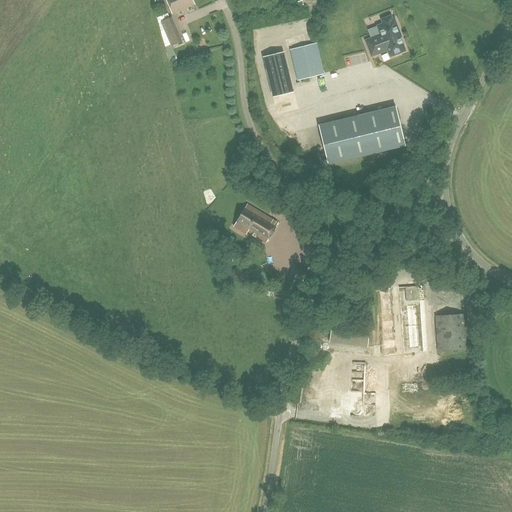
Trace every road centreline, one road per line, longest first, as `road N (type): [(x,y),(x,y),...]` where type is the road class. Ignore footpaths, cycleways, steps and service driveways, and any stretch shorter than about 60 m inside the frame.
road 1 (residential): [(222,0),(241,60),(249,131),(275,184),(354,235),(401,211),(445,203)]
road 2 (unclassified): [(445,203),(461,119),(511,29)]
